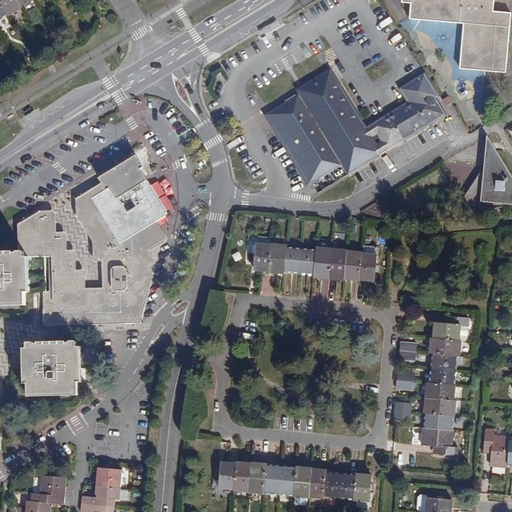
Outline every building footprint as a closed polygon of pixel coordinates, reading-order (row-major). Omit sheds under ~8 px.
[(0,0),(0,17),(8,12),(0,0)] [(0,0),(8,12),(9,13),(22,6),(21,4),(18,0),(0,0)] [(511,9),(494,6),(494,0),(411,0),(410,15),(464,21),(460,64),(505,68),(511,9)] [(268,107),(308,174),(342,153),(349,164),(375,148),(364,128),(329,70),(268,107)] [(442,113),(440,109),(431,93),(435,90),(423,71),(402,84),(411,99),(376,121),(388,140),(413,125),(415,128),(442,113)] [(446,101),(451,98),(447,92),(442,95),(446,101)] [(375,148),(388,140),(376,121),(364,128),(375,148)] [(480,195),(497,197),(497,202),(509,203),(510,198),(511,198),(511,168),(497,143),(484,161),(484,165),(483,166),(482,168),(481,170),(481,172),(482,174),(483,176),(480,195)] [(99,174),(101,179),(73,196),(74,206),(86,226),(118,206),(110,194),(123,186),(137,177),(140,175),(128,156),(99,174)] [(497,202),(497,197),(480,195),(483,176),(482,174),(481,172),(481,170),(482,168),(483,166),(484,165),(484,161),(461,192),(467,202),(497,202)] [(334,179),(344,173),(342,168),(331,174),(334,179)] [(123,186),(126,190),(140,181),(137,177),(123,186)] [(94,317),(139,314),(147,265),(142,257),(149,253),(143,243),(159,233),(149,219),(152,217),(159,213),(140,181),(126,190),(134,203),(121,211),(93,228),(94,253),(103,253),(104,278),(105,281),(106,287),(92,288),(94,317)] [(461,192),(458,197),(458,202),(467,202),(461,192)] [(89,231),(93,228),(121,211),(118,206),(86,226),(89,231)] [(22,252),(22,257),(25,256),(42,255),(44,291),(42,291),(44,321),(83,318),(82,305),(86,305),(85,288),(80,288),(79,270),(70,270),(69,250),(61,251),(59,231),(52,231),(51,212),(39,213),(19,227),(21,252),(22,252)] [(266,269),(268,243),(254,242),(252,253),(252,259),(251,268),(266,269)] [(268,243),(266,269),(266,271),(282,272),(282,270),(284,246),(284,243),(269,242),(268,243)] [(313,248),(312,273),(311,277),(326,278),(329,247),(314,245),(313,248)] [(360,252),(358,252),(356,278),(372,280),(372,271),(373,266),(374,246),(361,245),(360,252)] [(284,246),(282,270),(297,272),(299,247),(284,246)] [(312,273),(313,248),(299,247),(297,272),(312,273)] [(329,247),(326,278),(341,280),(341,278),(343,249),(343,248),(329,247)] [(343,249),(341,278),(356,280),(356,278),(358,252),(358,251),(343,249)] [(25,291),(22,257),(0,258),(0,301),(25,299),(25,291)] [(88,288),(85,288),(86,305),(82,305),(83,318),(89,318),(94,317),(92,288),(88,288)] [(432,323),(431,338),(458,341),(459,328),(467,329),(467,320),(448,318),(447,325),(444,324),(432,323)] [(458,341),(431,338),(429,338),(428,353),(431,353),(455,356),(458,356),(459,341),(458,341)] [(398,350),(414,352),(415,343),(399,342),(398,350)] [(81,386),(81,377),(78,343),(28,345),(31,381),(31,390),(81,386)] [(413,360),(414,352),(398,350),(397,359),(413,360)] [(455,356),(431,353),(430,368),(454,371),(455,356)] [(428,384),(452,386),(454,371),(430,368),(428,384)] [(396,380),(411,382),(412,372),(397,370),(396,380)] [(411,390),(411,382),(396,380),(395,389),(411,390)] [(455,387),(452,386),(428,384),(425,383),(424,398),(454,401),(455,387)] [(454,401),(424,398),(423,413),(424,413),(452,416),(453,417),(454,401)] [(393,410),(409,412),(410,403),(394,402),(393,410)] [(408,420),(409,412),(393,410),(392,419),(408,420)] [(452,416),(424,413),(422,428),(450,431),(452,416)] [(506,463),(508,439),(509,436),(492,435),(493,428),(484,427),(482,447),(490,448),(489,453),(488,465),(506,467),(506,463)] [(450,431),(422,428),(421,428),(420,446),(432,447),(436,447),(435,455),(455,457),(456,449),(450,448),(452,431),(450,431)] [(216,486),(231,488),(234,461),(219,460),(218,471),(217,477),(216,486)] [(234,460),(234,461),(231,488),(246,490),(249,461),(234,460)] [(249,461),(246,490),(246,491),(261,492),(263,463),(263,462),(249,461)] [(263,463),(261,492),(276,493),(279,464),(263,463)] [(279,464),(276,493),(291,494),(293,466),(279,464)] [(293,466),(291,494),(291,496),(306,497),(306,496),(309,467),(293,465),(293,466)] [(321,496),(323,471),(323,468),(309,467),(306,496),(321,497),(321,496)] [(97,487),(122,490),(124,470),(99,468),(97,487)] [(338,472),(323,471),(321,496),(335,497),(338,472)] [(338,472),(335,497),(351,498),(353,474),(338,472)] [(353,474),(351,498),(351,499),(367,501),(367,493),(369,474),(353,473),(353,474)] [(43,476),(41,495),(66,497),(67,478),(43,476)] [(121,500),(122,490),(97,487),(96,498),(83,497),(82,505),(116,508),(117,500),(121,500)] [(28,502),(26,511),(51,511),(52,504),(65,505),(66,497),(41,495),(33,494),(32,502),(28,502)] [(423,511),(425,498),(425,495),(419,495),(417,497),(416,508),(417,511),(423,511)] [(422,511),(450,511),(451,500),(442,499),(435,499),(425,498),(422,511)]
